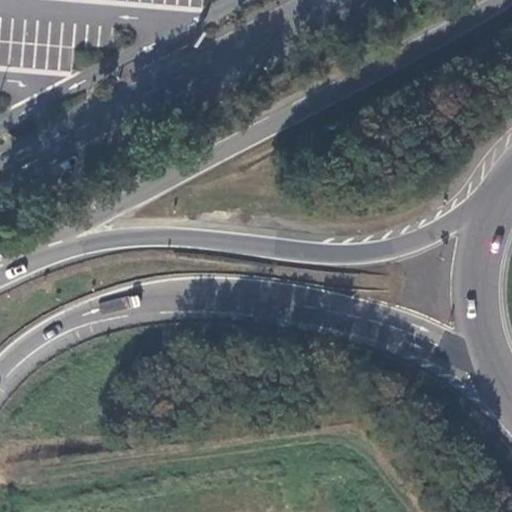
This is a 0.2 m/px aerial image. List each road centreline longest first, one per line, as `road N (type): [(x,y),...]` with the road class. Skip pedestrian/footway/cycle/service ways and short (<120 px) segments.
road 1 (trunk): [(501,0),(0,274)]
road 2 (trunk): [(0,371),(29,343),(98,308),(219,292),(356,314),(494,375)]
road 3 (trunk): [(505,190),(426,236),(367,253),(118,238),(0,274)]
road 4 (tertiary): [(0,205),(382,0)]
road 5 (tertiary): [(326,0),(0,169)]
road 6 (trunk): [(505,190),(481,240),(474,295),(494,375)]
